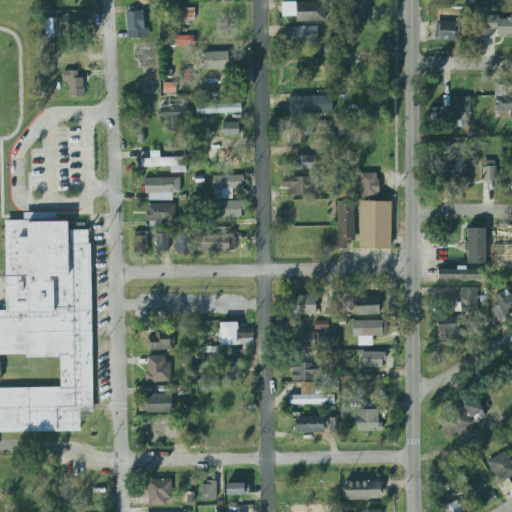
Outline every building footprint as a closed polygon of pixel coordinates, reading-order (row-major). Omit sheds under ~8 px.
[(350,0),(350,22),(369,22),(368,0),(350,0)] [(296,22),(325,22),(325,2),(296,2),(296,22)] [(194,8),(175,9),(175,22),(194,21),(194,8)] [(459,10),(437,9),(436,41),(458,41),(459,10)] [(148,38),(148,28),(144,28),(143,11),(126,12),(127,39),(148,38)] [(496,29),(496,34),(497,34),(497,38),(507,38),(507,34),(511,34),(511,17),(507,17),(507,19),(498,19),(498,15),(486,15),(486,29),(496,29)] [(318,43),(317,27),(285,27),(286,44),(318,43)] [(176,47),(193,46),(193,36),(175,36),(176,47)] [(227,52),(202,52),(203,70),(228,69),(227,52)] [(83,96),(83,71),(62,71),(62,80),(68,80),(68,97),(83,96)] [(511,111),(495,112),(495,97),(508,96),(508,92),(511,92),(511,89),(511,88),(511,111)] [(288,97),(289,114),(332,113),(331,96),(288,97)] [(196,105),(196,114),(241,113),(240,104),(196,105)] [(186,106),(159,107),(160,121),(167,121),(168,131),(177,131),(177,120),(187,119),(186,106)] [(222,123),(222,136),(239,136),(238,122),(222,123)] [(312,135),(311,127),(296,128),(297,144),(305,143),(305,136),(312,135)] [(140,167),(170,166),(170,173),(186,173),(186,157),(159,158),(159,151),(149,151),(150,158),(140,159),(140,167)] [(315,171),(316,156),(295,156),(294,170),(315,171)] [(482,181),(495,181),(495,161),(482,161),(482,181)] [(378,197),(377,173),(360,174),(360,197),(378,197)] [(212,176),(212,189),(242,188),(242,175),(212,176)] [(172,200),(172,193),(180,193),(179,177),(145,178),(145,201),(172,200)] [(290,195),(316,195),(317,177),(282,177),(282,187),(290,187),(290,195)] [(213,201),(214,219),(241,218),(241,201),(213,201)] [(347,241),(354,241),(353,201),(336,201),(337,249),(347,249),(347,241)] [(358,248),(390,249),(391,202),(359,201),(358,248)] [(146,221),(174,222),(175,204),(146,204),(146,221)] [(51,221),(51,213),(23,213),(23,221),(51,221)] [(0,388),(0,431),(81,431),(80,410),(93,410),(89,229),(68,229),(67,221),(4,221),(5,310),(0,310),(0,354),(60,355),(60,388),(0,388)] [(466,264),(485,264),(484,228),(465,229),(466,264)] [(133,254),(147,253),(146,232),(133,232),(133,254)] [(174,254),(190,255),(191,233),(174,232),(174,254)] [(155,251),(168,251),(168,234),(155,234),(155,251)] [(196,251),(235,252),(235,235),(196,234),(196,251)] [(438,269),(438,279),(485,279),(485,270),(466,269),(466,266),(457,266),(457,270),(438,269)] [(459,313),(477,313),(477,288),(460,288),(459,313)] [(492,308),(496,318),(511,312),(511,292),(507,294),(506,291),(493,295),(497,306),(492,308)] [(293,315),(319,314),(319,296),(293,296),(293,315)] [(355,316),(379,315),(378,297),(355,297),(355,316)] [(438,341),(458,342),(458,318),(438,317),(438,341)] [(386,336),(386,320),(352,321),(352,336),(386,336)] [(219,322),(237,322),(237,328),(252,328),(252,345),(220,345),(219,322)] [(169,350),(170,332),(148,331),(147,349),(169,350)] [(319,341),(318,332),(295,333),(296,349),(314,348),(314,341),(319,341)] [(383,352),(361,352),(361,368),(383,368),(383,352)] [(169,382),(169,356),(146,356),(146,382),(169,382)] [(224,359),(225,380),(241,379),(240,359),(224,359)] [(291,381),(314,381),(315,364),(292,363),(291,381)] [(324,382),(300,383),(300,395),(288,396),(289,405),(333,404),(333,395),(324,395),(324,382)] [(147,413),(147,393),(172,393),(172,412),(147,413)] [(447,439),(456,434),(461,442),(471,436),(465,424),(484,414),(475,397),(462,404),(463,405),(437,419),(447,439)] [(357,432),(380,431),(379,409),(356,410),(357,432)] [(324,433),(323,416),(295,417),(296,434),(324,433)] [(171,438),(171,423),(146,423),(146,438),(171,438)] [(486,462),(499,484),(511,475),(511,462),(505,451),(486,462)] [(172,503),(171,479),(147,480),(148,504),(172,503)] [(200,500),(200,484),(205,484),(205,481),(214,481),(214,482),(216,483),(216,500),(200,500)] [(380,500),(380,481),(344,482),(345,500),(380,500)] [(226,496),(248,495),(248,483),(226,484),(226,496)] [(461,511),(456,500),(443,507),(445,511),(461,511)]
